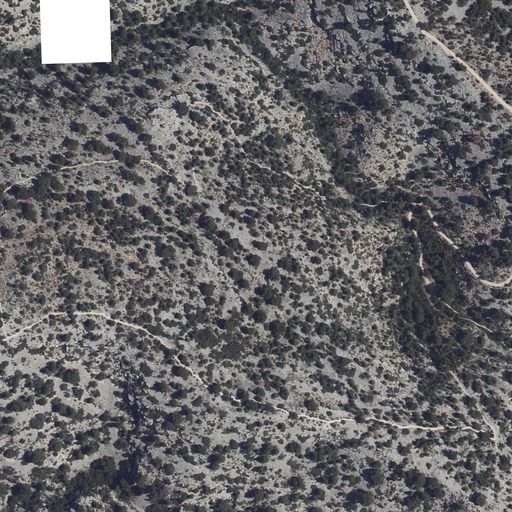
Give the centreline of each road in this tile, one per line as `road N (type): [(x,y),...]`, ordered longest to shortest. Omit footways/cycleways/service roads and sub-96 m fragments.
road 1 (track): [(511,109),(422,29),(404,0)]
road 2 (track): [(415,204),(428,208),(482,280),(500,285),(511,275)]
